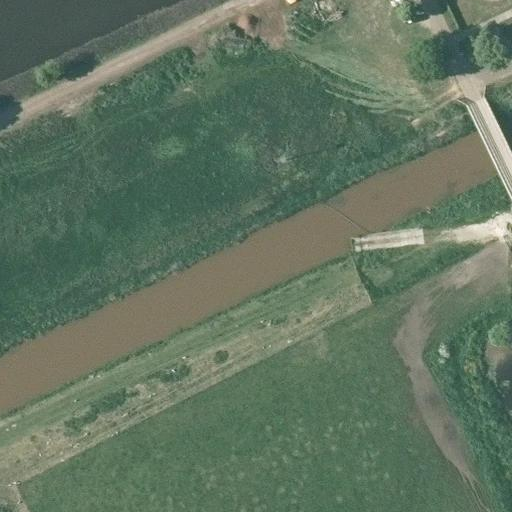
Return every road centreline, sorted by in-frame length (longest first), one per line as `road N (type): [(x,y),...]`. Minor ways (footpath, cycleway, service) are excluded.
road 1 (track): [(253,0),(0,119)]
road 2 (unclassified): [(511,178),(426,0)]
